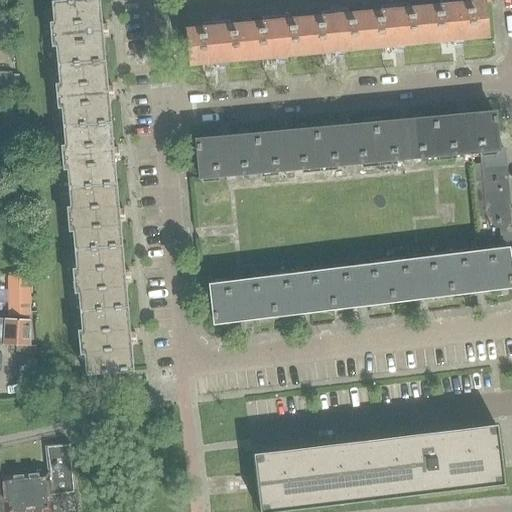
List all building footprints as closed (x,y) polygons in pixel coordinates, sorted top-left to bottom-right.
[(57,66),(101,62),(98,37),(107,36),(106,25),(97,26),(94,0),(89,0),(52,4),(54,29),(45,30),(46,42),(55,41),(57,66)] [(462,40),(488,38),(484,2),(484,0),(464,2),(456,3),(455,0),(449,0),(450,4),(422,6),(425,44),(451,42),(452,41),(452,46),(461,45),(463,45),(462,40)] [(366,50),(392,47),(393,52),(402,51),(403,51),(403,46),(425,44),(422,6),(397,9),(397,2),(390,3),(390,10),(363,12),(366,50)] [(307,55),(332,53),(333,53),(333,58),(343,57),(344,57),(343,52),(366,50),(363,12),(338,14),(337,8),(331,8),(331,15),(303,18),(307,55)] [(247,61),(273,58),(274,63),(284,62),(284,57),(307,55),(303,18),(279,20),(278,13),(271,14),(272,21),(255,22),(243,24),(247,61)] [(218,19),(211,20),(212,27),(185,29),(185,30),(189,67),(213,64),(214,64),(214,69),(225,68),(224,63),(247,61),(243,24),(219,26),(218,19)] [(63,128),(106,124),(104,98),(113,98),(112,86),(103,87),(101,62),(57,66),(60,91),(51,92),(52,103),(61,103),(63,128)] [(0,73),(0,92),(10,93),(11,74),(0,73)] [(5,102),(5,113),(19,113),(19,102),(5,102)] [(496,150),(495,150),(492,113),(466,115),(466,117),(457,117),(457,116),(432,118),(436,156),(463,153),(464,160),(471,160),(470,153),(478,152),(496,150)] [(373,124),(376,162),(403,159),(404,166),(411,166),(410,158),(436,156),(432,118),(407,121),(407,122),(398,123),(398,122),(373,124)] [(69,189),(112,185),(109,160),(119,159),(118,148),(109,149),(106,124),(63,128),(65,152),(56,153),(57,165),(66,164),(69,189)] [(313,130),(317,168),(344,165),(345,172),(352,171),(351,164),(376,162),(373,124),(347,127),(347,128),(339,129),(339,127),(313,130)] [(255,135),(258,174),(285,171),(285,178),(292,177),(291,170),(317,168),(313,130),(288,132),(288,133),(280,134),(280,133),(255,135)] [(258,174),(255,135),(229,138),(229,139),(221,140),(221,139),(196,141),(199,178),(199,179),(226,177),(226,184),(233,183),(232,176),(258,174)] [(0,138),(0,163),(10,164),(11,139),(0,138)] [(502,149),(495,150),(496,150),(478,152),(483,202),(507,200),(502,149)] [(72,226),(74,251),(118,247),(115,222),(124,221),(123,209),(114,210),(112,185),(69,189),(71,214),(62,215),(63,227),(72,226)] [(483,202),(488,252),(506,250),(506,251),(511,250),(507,200),(483,202)] [(506,250),(488,252),(480,253),(479,246),(471,246),(472,254),(446,257),(451,294),(477,291),(477,289),(485,288),(485,290),(510,287),(510,283),(509,277),(506,251),(506,250)] [(77,287),(80,312),(124,308),(121,283),(130,282),(129,271),(120,272),(118,247),(74,251),(76,276),(67,276),(68,288),(77,287)] [(451,294),(446,257),(420,260),(419,253),(413,254),(413,261),(388,264),(392,301),(417,298),(417,297),(426,296),(426,297),(451,294)] [(392,301),(388,264),(361,267),(360,260),(354,261),(355,268),(328,271),(333,309),(358,306),(358,303),(367,302),(367,304),(392,301)] [(333,309),(328,271),(302,274),(301,267),(294,268),(295,275),(269,278),(274,316),(299,313),(299,311),(307,310),(307,312),(333,309)] [(274,316),(269,278),(242,282),(241,274),(235,275),(236,283),(210,286),(214,323),(240,320),(240,319),(240,317),(248,316),(248,317),(248,319),(274,316)] [(30,277),(8,277),(8,291),(8,297),(30,297),(30,291),(30,277)] [(8,297),(8,302),(8,317),(30,317),(30,297),(8,297)] [(124,308),(80,312),(82,337),(73,338),(74,350),(83,349),(85,375),(129,371),(127,344),(136,344),(135,332),(126,333),(124,308)] [(30,321),(3,320),(2,345),(2,346),(16,346),(16,354),(28,354),(28,346),(29,346),(30,321)] [(254,463),(253,463),(259,511),(279,511),(503,485),(496,433),(496,434),(254,463)] [(44,447),(45,456),(47,473),(0,477),(0,482),(2,511),(51,511),(51,498),(74,496),(70,445),(44,447)]
